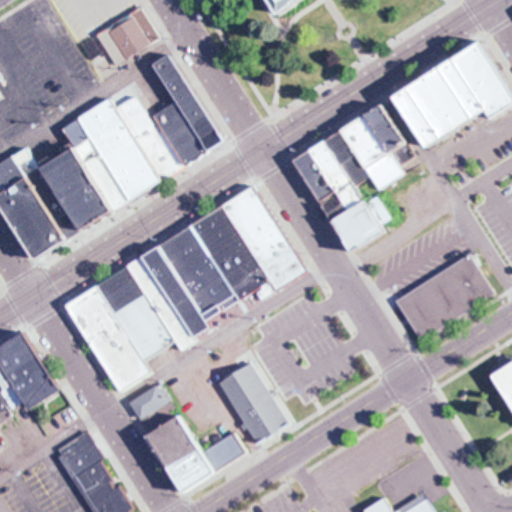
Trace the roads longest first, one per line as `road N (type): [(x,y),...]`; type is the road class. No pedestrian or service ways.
road 1 (residential): [(490,511),(166,0)]
road 2 (tertiary): [(0,315),(421,48)]
road 3 (residential): [(205,511),(511,314)]
road 4 (residential): [(168,511),(0,245)]
